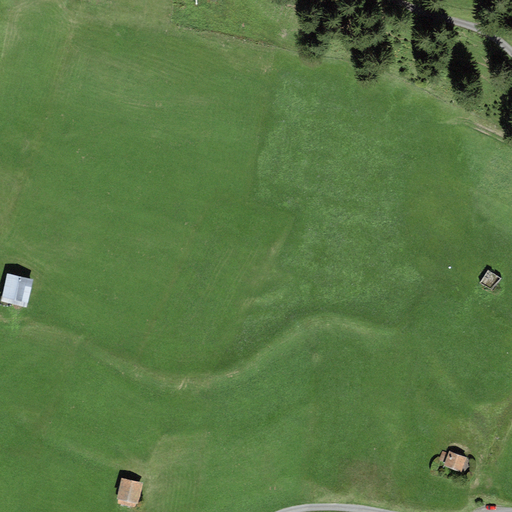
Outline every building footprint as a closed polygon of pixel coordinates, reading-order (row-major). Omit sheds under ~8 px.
[(500,280),(485,270),(476,284),(491,294),(500,280)] [(27,309),(33,280),(7,274),(1,303),(27,309)] [(445,462),(448,453),(442,451),(439,460),(445,462)] [(467,457),(449,451),(448,453),(445,462),(443,466),(462,472),(467,457)] [(139,504),(143,483),(120,479),(116,500),(119,501),(118,504),(135,508),(136,504),(139,504)]
